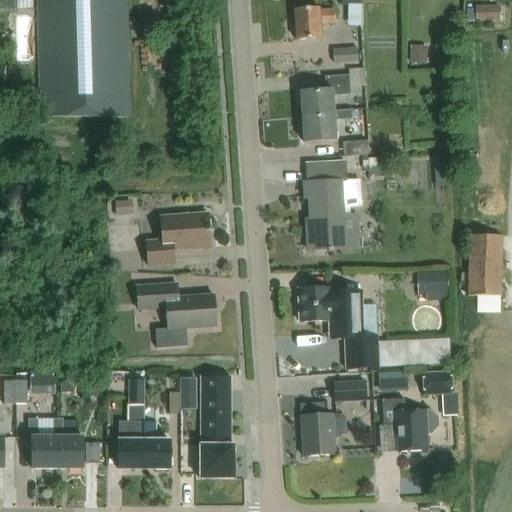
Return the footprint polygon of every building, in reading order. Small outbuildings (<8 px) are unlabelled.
[(40,0),(41,119),(129,120),(126,0),(40,0)] [(500,7),(476,7),(476,10),(476,23),(501,23),(500,7)] [(319,9),(294,10),(296,41),(321,40),(320,25),(335,24),(334,10),(319,11),(319,9)] [(358,50),(333,51),(334,62),(359,61),(358,50)] [(326,91),(300,93),(302,118),(335,116),(334,112),(333,97),(350,95),(349,76),(325,78),(326,91)] [(335,116),(302,118),(304,144),(336,141),(335,121),(352,120),(352,111),(334,112),(335,116)] [(339,144),(340,158),(365,156),(364,142),(339,144)] [(369,162),(370,178),(394,176),(393,160),(369,162)] [(344,163),(335,163),(306,165),(307,184),(304,184),(305,200),(309,199),(311,230),(307,230),(308,252),(328,251),(328,253),(332,252),(332,251),(345,250),(345,249),(359,249),(358,216),(351,217),(350,207),(358,206),(357,182),(346,183),(344,163)] [(386,182),(387,191),(395,191),(395,182),(386,182)] [(116,203),(116,215),(133,214),(132,202),(116,203)] [(208,214),(161,218),(162,241),(147,243),(148,267),(174,265),(173,251),(194,250),(194,246),(210,245),(208,214)] [(503,297),(503,281),(503,237),(469,237),(468,297),(503,297)] [(425,273),(426,295),(445,295),(448,295),(448,273),(444,273),(425,273)] [(216,328),(214,296),(178,298),(177,284),(137,287),(139,311),(167,309),(168,331),(186,330),(216,328)] [(330,289),(298,290),(299,323),(329,322),(330,334),(336,340),(345,339),(346,370),(378,368),(377,338),(363,338),(362,306),(362,292),(344,292),(330,292),(330,289)] [(187,347),(186,330),(168,331),(156,332),(157,349),(187,347)] [(451,372),(423,374),(424,397),(452,396),(451,372)] [(234,480),(235,446),(230,446),(230,378),(229,378),(201,378),(201,393),(201,446),(200,446),(200,480),(234,480)] [(72,382),(61,382),(62,393),(73,392),(72,382)] [(128,382),(128,405),(144,405),(144,382),(128,382)] [(364,382),(334,384),(335,405),(365,404),(364,382)] [(26,391),(26,384),(4,383),(3,406),(26,407),(26,391)] [(180,394),(170,394),(170,415),(180,415),(180,394)] [(398,453),(402,453),(428,451),(427,411),(405,412),(404,400),(382,401),(383,427),(397,426),(398,453)] [(303,458),(335,456),(333,416),(301,418),(303,458)] [(29,420),(29,439),(32,439),(32,470),(56,470),(57,438),(53,438),(38,438),(38,420),(29,420)] [(83,438),(63,438),(63,420),(54,420),(53,438),(57,438),(56,470),(83,470),(83,438)] [(143,470),(143,423),(133,423),(133,442),(118,441),(118,470),(143,470)] [(143,423),(143,470),(170,470),(170,442),(152,442),(152,434),(156,434),(156,423),(143,423)]
